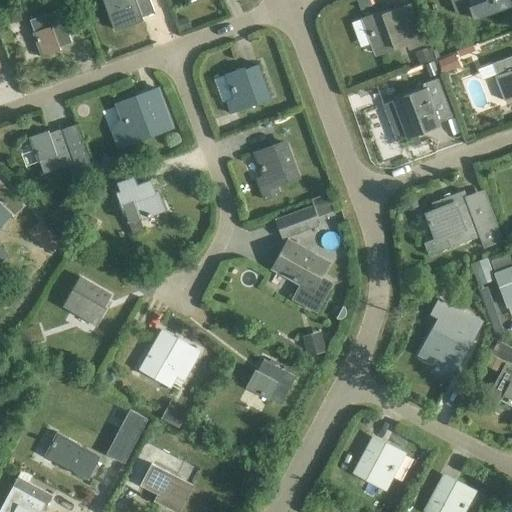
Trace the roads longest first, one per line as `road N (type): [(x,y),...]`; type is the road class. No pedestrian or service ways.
road 1 (residential): [(182,302),(225,232),(224,190),(169,50)]
road 2 (residential): [(358,193),(289,2)]
road 3 (residential): [(342,384),(371,302),(373,252),(358,193)]
road 4 (residential): [(511,463),(342,384)]
road 5 (residential): [(0,111),(169,50)]
road 6 (residential): [(358,193),(511,139)]
road 7 (residential): [(276,511),(342,384)]
road 8 (residential): [(169,50),(289,2)]
